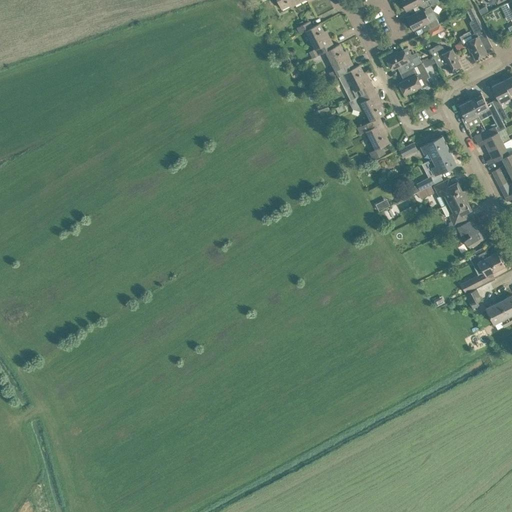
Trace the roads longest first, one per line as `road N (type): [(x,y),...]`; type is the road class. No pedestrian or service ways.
road 1 (residential): [(450,112),(511,232)]
road 2 (residential): [(371,51),(412,127),(450,112)]
